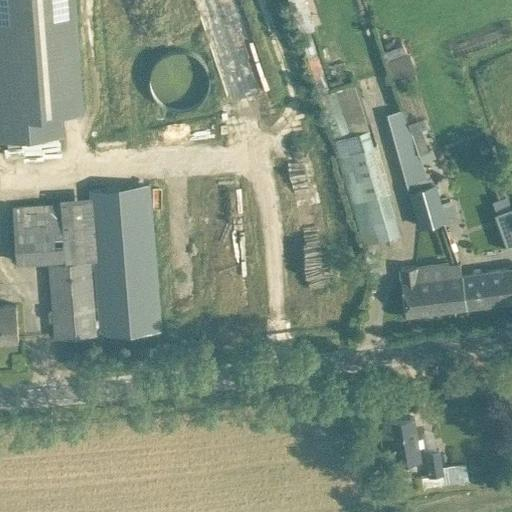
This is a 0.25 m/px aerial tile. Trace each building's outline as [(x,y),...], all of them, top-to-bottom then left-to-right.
[(0,0),(0,136),(60,131),(59,111),(79,109),(69,0),(0,0)] [(395,74),(414,67),(404,41),(385,48),(395,74)] [(156,55),(161,104),(197,100),(191,51),(156,55)] [(330,90),(321,93),(340,154),(353,201),(364,242),(378,239),(366,197),(388,191),(390,190),(377,143),(373,144),(372,141),(353,83),(330,90)] [(431,183),(404,108),(389,112),(420,224),(445,217),(435,182),(431,183)] [(90,259),(66,261),(49,262),(55,336),(161,327),(149,186),(92,191),(102,307),(95,308),(90,259)] [(498,197),(493,199),(497,210),(502,208),(511,205),(511,204),(508,193),(507,194),(498,197)] [(451,198),(440,200),(445,217),(456,214),(451,198)] [(66,257),(61,203),(13,207),(17,261),(66,257)] [(511,247),(511,205),(502,208),(497,210),(495,211),(508,249),(511,247)] [(395,238),(393,236),(391,235),(388,236),(386,238),(386,241),(387,243),(390,245),(392,245),(395,243),(396,241),(395,238)] [(462,273),(460,261),(448,263),(449,274),(421,278),(419,264),(400,266),(406,313),(466,305),(462,273)] [(462,273),(466,305),(511,299),(511,265),(462,273)] [(0,338),(19,337),(16,303),(0,304),(0,338)] [(421,459),(417,435),(414,415),(382,420),(384,435),(392,434),(397,463),(421,459)] [(467,461),(442,465),(440,449),(425,451),(429,475),(417,477),(419,487),(469,479),(467,461)] [(400,486),(397,463),(388,464),(392,488),(400,486)]
